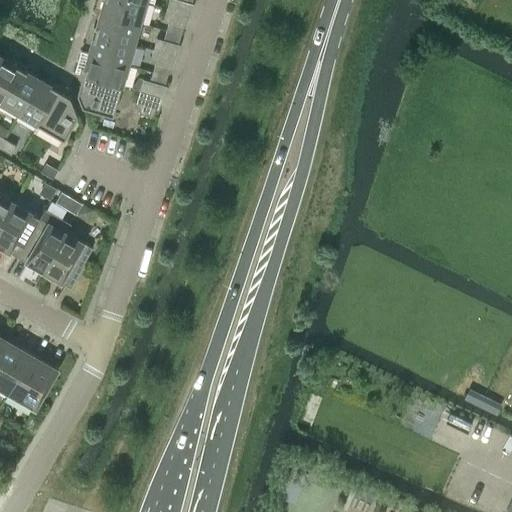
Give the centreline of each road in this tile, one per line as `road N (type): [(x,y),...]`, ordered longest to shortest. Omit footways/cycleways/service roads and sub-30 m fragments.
road 1 (primary): [(322,49),(160,511)]
road 2 (primary): [(200,511),(291,206),(322,49)]
road 3 (residential): [(101,346),(217,0)]
road 4 (residential): [(13,511),(101,346)]
